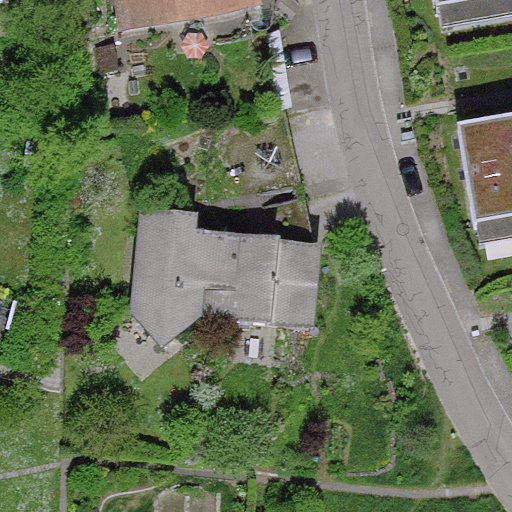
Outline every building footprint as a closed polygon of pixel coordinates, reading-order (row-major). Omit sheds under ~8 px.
[(239,0),(120,0),(124,19),(239,0)] [(511,0),(435,0),(439,25),(511,13),(511,0)] [(511,137),(461,145),(476,239),(511,233),(511,137)] [(156,351),(191,322),(209,323),(217,245),(185,242),(187,226),(139,222),(130,318),(156,351)] [(217,245),(209,323),(303,332),(310,253),(217,245)]
